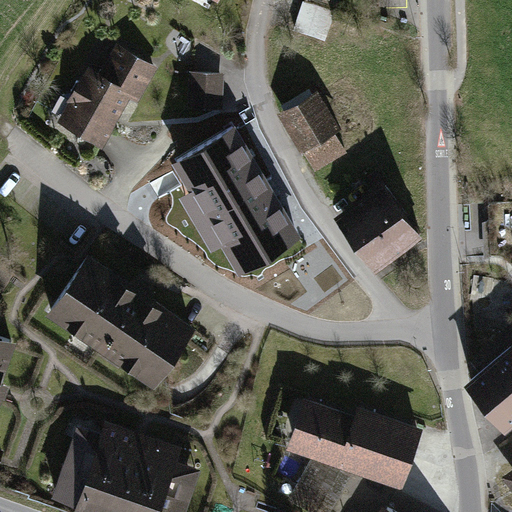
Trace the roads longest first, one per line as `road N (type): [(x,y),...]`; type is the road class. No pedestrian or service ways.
road 1 (residential): [(408,328),(313,331),(265,314),(104,212),(10,134)]
road 2 (residential): [(264,0),(256,57),(269,120),(320,214),(408,328)]
road 3 (tertiary): [(437,0),(446,337)]
road 4 (tertiary): [(446,337),(471,511)]
